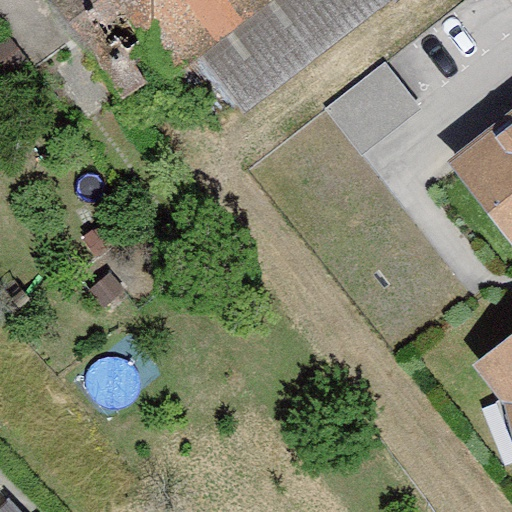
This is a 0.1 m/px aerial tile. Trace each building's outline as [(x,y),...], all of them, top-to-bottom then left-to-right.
[(42,0),(115,102),(191,48),(234,107),(384,0),(42,0)] [(362,144),(424,102),(396,60),(334,102),(362,144)] [(511,120),(453,166),(511,240),(511,120)] [(511,338),(474,369),(511,416),(511,338)] [(0,511),(22,511),(0,487),(0,511)]
